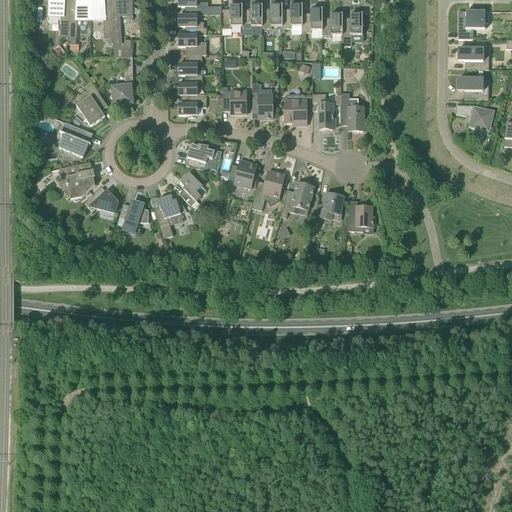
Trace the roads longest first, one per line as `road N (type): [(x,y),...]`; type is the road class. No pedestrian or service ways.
road 1 (primary): [(0,305),(272,328),(511,313)]
road 2 (residential): [(442,0),(443,141),(473,168),(511,182)]
road 3 (residential): [(352,168),(234,137),(166,139)]
road 4 (residential): [(166,139),(172,158),(162,179),(140,187),(119,177),(115,142),(131,129),(157,131)]
road 5 (residential): [(157,131),(156,0)]
